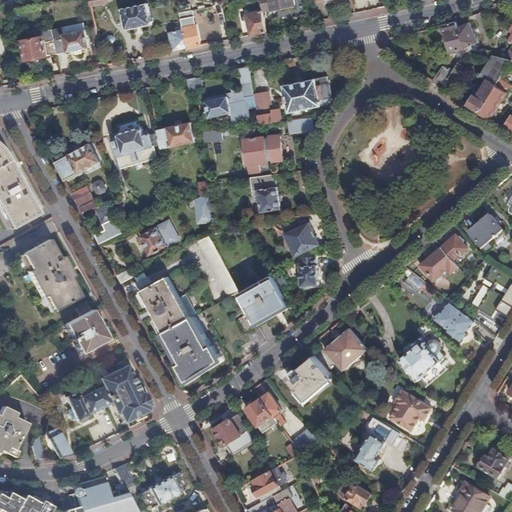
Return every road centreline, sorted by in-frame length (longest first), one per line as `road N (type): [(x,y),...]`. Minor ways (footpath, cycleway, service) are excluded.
road 1 (residential): [(363,27),(8,103)]
road 2 (residential): [(178,421),(8,103)]
road 3 (residential): [(178,421),(252,372),(367,274)]
road 4 (residential): [(387,73),(332,136),(325,157),(326,180),(367,274)]
road 5 (residential): [(0,474),(69,472),(178,421)]
road 6 (residential): [(367,274),(511,154)]
road 7 (residential): [(387,73),(511,150)]
road 8 (residential): [(409,511),(475,404)]
